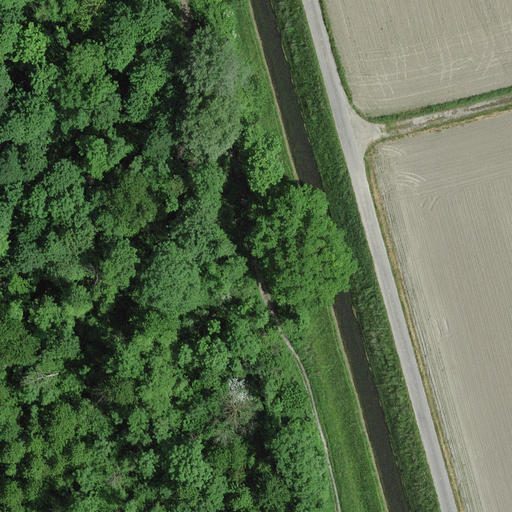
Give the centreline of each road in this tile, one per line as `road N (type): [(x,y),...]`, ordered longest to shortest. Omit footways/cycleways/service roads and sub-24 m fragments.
road 1 (track): [(338,511),(330,453),(263,285),(192,0)]
road 2 (unclassified): [(311,0),(450,511)]
road 3 (track): [(348,137),(511,95)]
